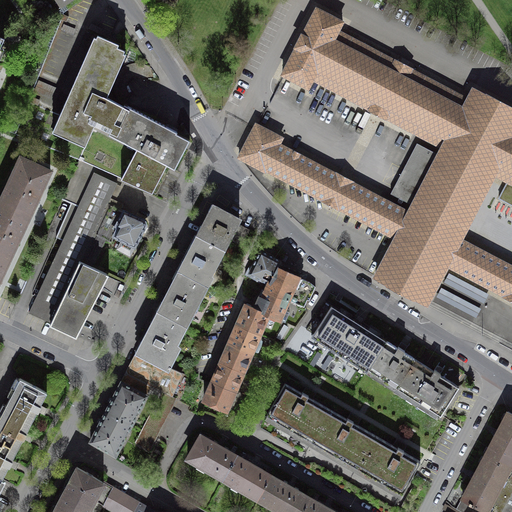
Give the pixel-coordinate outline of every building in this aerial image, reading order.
[(54,0),(60,8),(72,0),(54,0)] [(306,95),(312,83),(339,32),(343,24),(315,8),(300,37),(299,36),(291,52),(292,52),(277,80),(283,82),(291,87),(306,95)] [(403,65),(339,32),(312,83),(438,149),(466,98),(403,65)] [(90,47),(52,132),(83,146),(87,137),(89,137),(95,124),(106,98),(122,61),(120,60),(125,51),(114,46),(115,43),(106,39),(98,35),(92,48),(90,47)] [(373,275),(370,280),(426,309),(448,268),(463,238),(495,178),(511,145),(511,109),(500,103),(471,88),(466,98),(438,149),(436,154),(417,144),(391,194),(410,204),(407,209),(392,239),(373,275)] [(123,107),(106,98),(95,124),(110,132),(109,134),(137,149),(121,179),(152,193),(167,165),(174,169),(189,140),(176,133),(176,132),(170,129),(124,104),(123,107)] [(265,173),(281,143),(284,136),(270,129),(261,124),(255,121),(253,127),(235,160),(244,164),(264,175),(265,173)] [(407,209),(281,143),(265,173),(328,206),(392,239),(407,209)] [(511,145),(495,178),(507,185),(498,202),(511,209),(511,145)] [(20,158),(1,199),(30,213),(40,192),(50,171),(21,157),(20,158)] [(28,313),(49,323),(48,325),(77,338),(106,275),(91,268),(105,240),(96,235),(110,205),(107,204),(117,184),(94,173),(78,207),(71,204),(55,237),(59,239),(62,240),(28,313)] [(21,234),(30,213),(1,199),(0,201),(0,249),(11,255),(21,234)] [(144,220),(110,205),(96,235),(105,240),(111,243),(114,236),(122,240),(118,249),(130,255),(140,235),(146,225),(145,222),(144,220)] [(205,226),(199,237),(223,250),(229,238),(236,225),(239,219),(213,205),(212,206),(213,206),(205,222),(206,222),(205,224),(204,225),(205,226)] [(242,228),(236,225),(229,238),(241,245),(248,232),(242,228)] [(222,250),(223,250),(199,237),(191,252),(190,251),(186,258),(183,264),(184,265),(181,272),(206,285),(211,277),(211,276),(210,275),(222,250)] [(511,263),(463,238),(448,268),(511,301),(511,263)] [(0,278),(1,276),(11,255),(0,249),(0,278)] [(250,266),(246,274),(248,276),(249,274),(269,284),(280,261),(270,255),(261,251),(253,265),(252,267),(250,266)] [(266,288),(265,290),(288,300),(304,307),(307,300),(309,301),(315,287),(309,282),(299,277),(300,274),(291,270),(282,266),(279,265),(281,261),(280,261),(269,284),(266,288)] [(202,293),(206,285),(181,272),(170,292),(169,291),(165,298),(162,304),(163,305),(160,312),(185,325),(192,311),(193,312),(202,293)] [(245,304),(237,324),(260,334),(268,315),(280,320),(288,300),(265,290),(262,297),(259,295),(255,303),(254,307),(246,304),(245,304)] [(306,329),(368,369),(386,341),(360,324),(363,320),(360,318),(357,316),(354,320),(324,301),(306,329)] [(176,344),(185,325),(160,312),(149,332),(148,331),(145,336),(143,341),(144,342),(139,352),(137,351),(138,352),(162,365),(168,367),(168,366),(176,370),(179,365),(172,362),(171,361),(171,360),(172,361),(173,360),(172,359),(179,346),(176,344)] [(260,334),(237,324),(230,339),(229,343),(252,353),(260,334)] [(397,387),(415,359),(404,351),(406,347),(403,345),(400,343),(398,348),(386,340),(386,341),(368,369),(397,387)] [(227,346),(220,361),(243,372),(252,353),(229,343),(227,346)] [(162,365),(138,352),(137,353),(129,367),(127,373),(152,385),(152,386),(157,389),(162,391),(163,391),(171,396),(182,373),(176,370),(168,366),(168,367),(162,365)] [(433,371),(415,359),(397,387),(441,415),(459,387),(439,375),(442,370),(439,368),(436,366),(433,371)] [(243,372),(220,361),(213,377),(212,380),(235,390),(243,372)] [(107,408),(102,419),(127,432),(152,386),(152,385),(127,373),(122,382),(121,381),(107,408)] [(20,379),(6,405),(19,411),(17,414),(31,421),(37,411),(38,411),(39,408),(41,405),(40,405),(46,392),(46,393),(47,392),(20,378),(20,379)] [(227,409),(235,390),(212,380),(211,384),(204,399),(227,409)] [(312,440),(330,409),(313,399),(316,393),(310,390),(305,387),(302,393),(285,383),(267,414),(312,440)] [(139,437),(152,443),(164,421),(175,398),(171,396),(163,391),(162,391),(139,437)] [(6,405),(0,416),(0,443),(1,444),(3,441),(17,449),(22,438),(24,439),(25,436),(27,433),(26,432),(31,421),(17,414),(19,411),(6,405)] [(347,419),(330,409),(312,440),(357,466),(375,435),(358,425),(361,419),(355,416),(350,413),(347,419)] [(474,476),(456,509),(462,511),(511,511),(511,413),(508,411),(496,433),(474,476)] [(115,455),(127,432),(102,419),(96,430),(90,440),(115,455)] [(361,424),(374,432),(377,427),(364,419),(361,424)] [(187,457),(223,478),(237,455),(220,445),(201,434),(187,457)] [(393,445),(375,435),(357,466),(402,492),(420,461),(403,451),(407,446),(401,443),(396,439),(393,445)] [(152,443),(139,437),(135,443),(148,450),(152,443)] [(0,477),(2,478),(8,465),(9,466),(11,463),(13,460),(11,459),(17,449),(3,441),(1,444),(0,443),(0,477)] [(254,465),(237,455),(223,478),(258,498),(271,475),(254,465)] [(62,495),(57,504),(70,511),(69,511),(87,511),(89,509),(94,511),(99,511),(103,505),(112,487),(77,466),(73,473),(74,473),(71,479),(66,490),(63,495),(62,495)] [(290,485),(271,475),(258,498),(282,511),(300,511),(309,496),(290,485)] [(115,511),(134,511),(140,503),(125,494),(112,487),(103,505),(115,511)] [(336,511),(327,506),(309,496),(300,511),(336,511)] [(155,511),(148,508),(140,503),(134,511),(155,511)]
